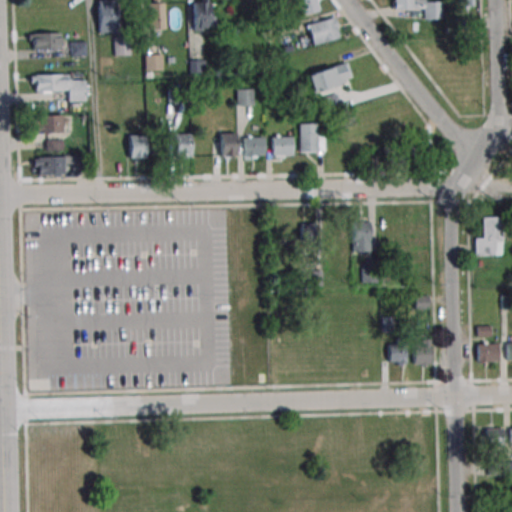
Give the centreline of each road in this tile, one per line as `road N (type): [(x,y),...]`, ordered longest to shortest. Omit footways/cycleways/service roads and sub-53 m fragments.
road 1 (residential): [(454,511),(451,189),(497,129),(493,0)]
road 2 (residential): [(0,408),(511,392)]
road 3 (residential): [(0,197),(451,189)]
road 4 (residential): [(471,159),(390,70),(342,0)]
